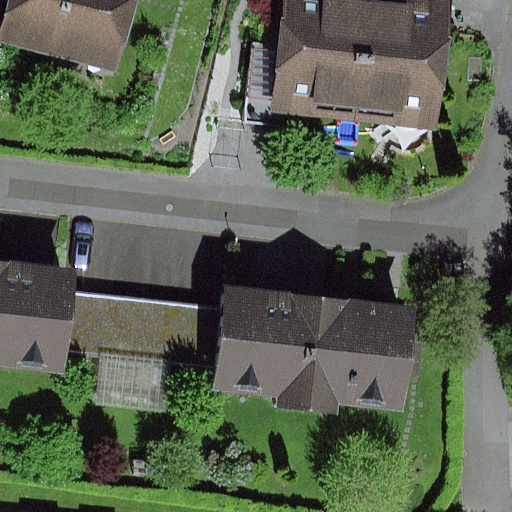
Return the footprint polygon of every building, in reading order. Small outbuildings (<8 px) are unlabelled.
[(143,0),(24,0),(14,36),(124,68),(143,0)] [(373,5),(325,0),(297,0),(285,108),(361,117),(373,5)] [(443,11),(373,5),(361,117),(432,126),(443,11)] [(86,279),(0,266),(0,367),(72,377),(77,343),(84,294),(86,279)] [(232,313),(84,294),(77,343),(192,356),(199,370),(225,373),(232,313)] [(421,316),(235,294),(232,313),(225,373),(223,387),(287,395),(286,410),(338,417),(340,402),(409,411),(421,316)]
